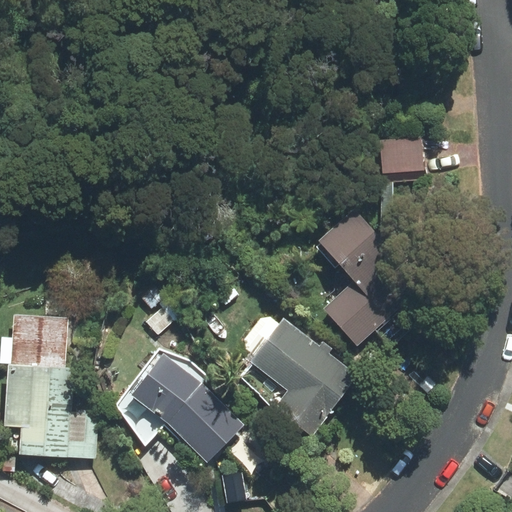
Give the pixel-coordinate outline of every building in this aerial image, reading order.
[(420,178),(417,140),(379,142),(381,181),(420,178)] [(415,288),(350,216),(321,243),(357,282),(328,309),(358,341),(415,288)] [(142,298),(151,310),(158,304),(163,309),(155,315),(146,322),(158,337),(167,329),(181,317),(156,287),(142,298)] [(66,323),(14,320),(6,424),(24,425),(22,453),(93,458),(97,417),(67,415),(70,372),(62,371),(66,323)] [(357,379),(284,325),(256,363),(292,389),(277,409),(311,434),(325,415),(329,418),(357,379)] [(134,396),(168,422),(207,459),(239,425),(200,388),(163,359),(134,396)]
